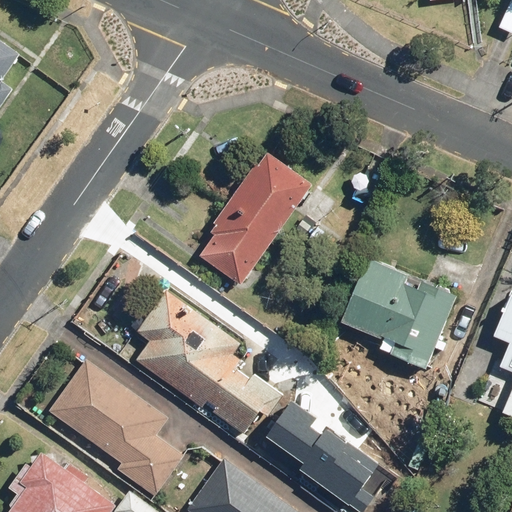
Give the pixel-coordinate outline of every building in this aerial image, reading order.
[(511,2),(499,29),(511,34),(511,2)] [(0,109),(16,87),(6,80),(24,53),(0,35),(0,109)] [(261,165),(258,163),(216,221),(220,224),(214,232),(217,234),(202,254),(243,283),(315,182),(271,151),(261,165)] [(459,295),(371,258),(343,322),(385,339),(381,347),(429,367),(459,295)] [(234,351),(242,341),(170,288),(140,329),(154,338),(140,358),(206,405),(207,403),(246,431),(263,408),(272,413),(286,393),(257,372),(253,377),(238,366),(244,358),(234,351)] [(511,299),(497,334),(511,340),(511,342),(502,365),(511,369),(511,394),(505,410),(511,412),(511,299)] [(475,333),(452,323),(436,362),(459,371),(475,333)] [(170,416),(88,358),(51,410),(124,461),(120,467),(158,494),(187,454),(158,434),(170,416)] [(452,387),(430,377),(413,415),(434,425),(452,387)] [(295,398),(267,437),(356,501),(384,462),(295,398)] [(30,485),(10,511),(112,511),(120,502),(45,449),(23,480),(30,485)] [(303,511),(226,457),(189,509),(192,511),(303,511)] [(164,511),(133,488),(117,510),(120,511),(164,511)]
